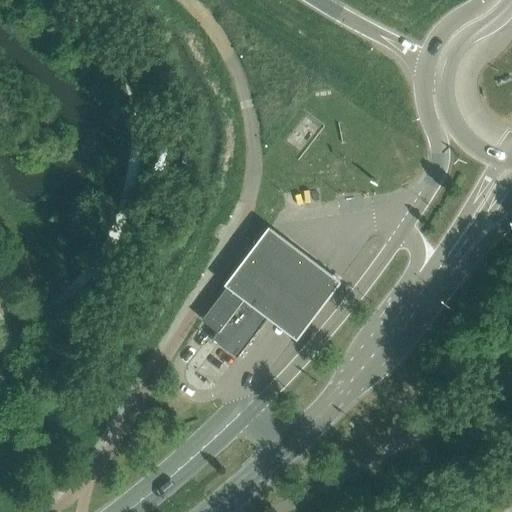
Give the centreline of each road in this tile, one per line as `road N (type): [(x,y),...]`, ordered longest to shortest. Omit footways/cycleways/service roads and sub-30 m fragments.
road 1 (secondary): [(425,66),(422,90),(439,168),(403,232),(267,398),(125,511)]
road 2 (secondary): [(213,511),(342,389),(430,279)]
road 3 (secondary): [(430,279),(500,162)]
road 4 (secondary): [(430,279),(477,229),(511,174)]
road 5 (motorway): [(316,0),(425,66)]
